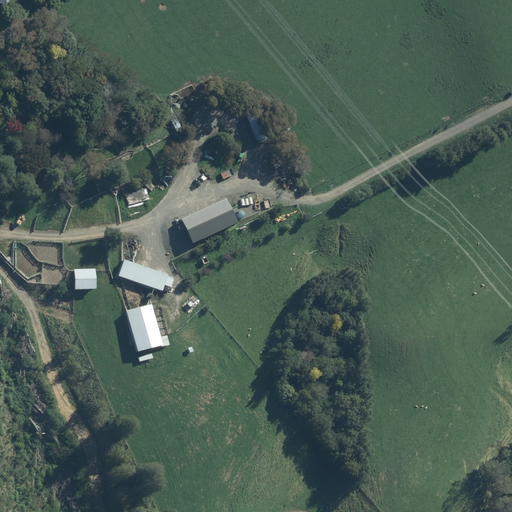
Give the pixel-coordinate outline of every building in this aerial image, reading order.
[(263,108),(243,116),(254,142),(274,134),(263,108)] [(172,109),(159,115),(161,120),(167,117),(173,132),(181,128),(172,109)] [(146,188),(123,194),(127,207),(150,200),(146,188)] [(173,279),(121,259),(115,275),(161,293),(164,286),(170,288),(173,279)] [(93,269),(71,269),(72,291),(93,291),(93,269)] [(150,305),(123,311),(133,354),(168,346),(165,335),(157,337),(150,305)]
